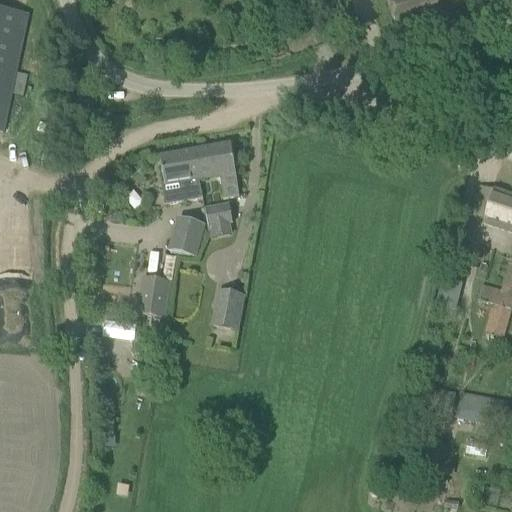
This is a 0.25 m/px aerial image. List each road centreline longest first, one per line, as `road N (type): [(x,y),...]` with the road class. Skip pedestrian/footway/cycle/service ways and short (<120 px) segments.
road 1 (track): [(64,511),(73,446),(66,244),(78,188),(120,148),(257,90)]
road 2 (unclassified): [(170,90),(295,85),(393,60),(511,14)]
road 3 (track): [(511,156),(295,85)]
road 4 (unclassified): [(170,90),(123,77),(81,37),(67,0)]
